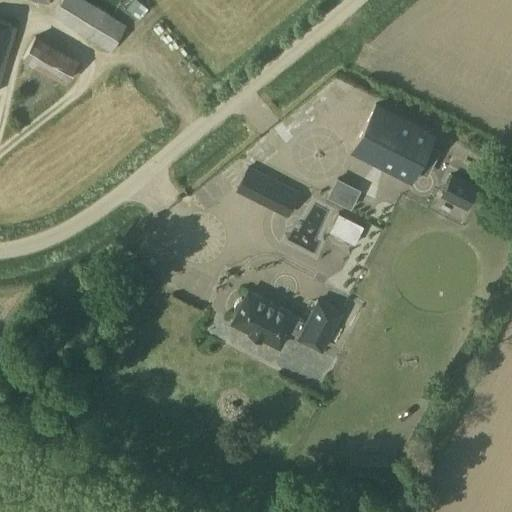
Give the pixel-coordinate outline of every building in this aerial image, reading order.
[(127,25),(86,0),(60,0),(52,15),(111,51),(127,25)] [(0,19),(0,80),(17,25),(0,19)] [(35,34),(22,58),(66,82),(78,61),(76,60),(77,57),(35,34)] [(376,104),(353,148),(410,177),(433,133),(376,104)] [(452,175),(443,193),(468,206),(477,188),(452,175)] [(281,181),(268,206),(287,215),(300,190),(281,181)] [(236,312),(232,320),(250,329),(248,332),(258,337),(260,338),(261,335),(279,345),(287,329),(299,335),(299,336),(321,348),(341,310),(318,299),(306,321),(295,315),(295,314),(248,289),(243,297),(241,296),(238,298),(236,301),(234,304),(234,307),(234,311),(236,312)] [(368,454),(367,474),(387,474),(388,454),(368,454)]
